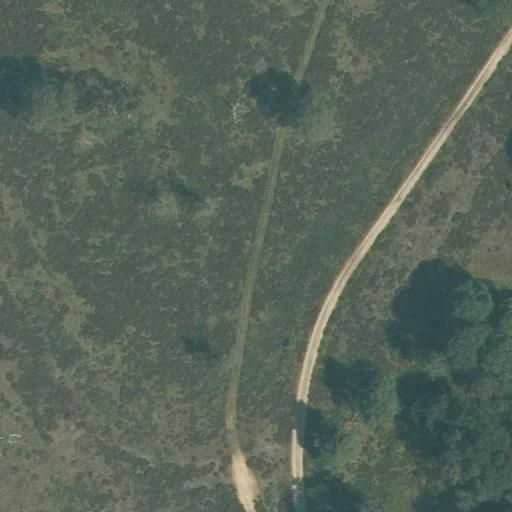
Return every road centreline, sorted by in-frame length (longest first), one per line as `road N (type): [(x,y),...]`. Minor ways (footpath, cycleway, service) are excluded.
road 1 (track): [(296,511),(290,464),(310,335),(338,277),(511,32)]
road 2 (track): [(320,0),(298,44),(230,382),(227,457),(248,511)]
